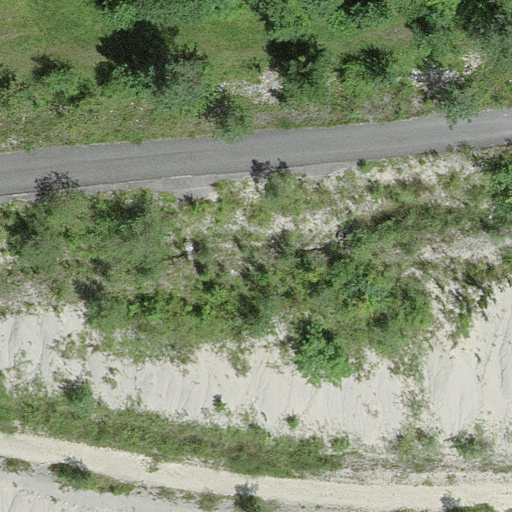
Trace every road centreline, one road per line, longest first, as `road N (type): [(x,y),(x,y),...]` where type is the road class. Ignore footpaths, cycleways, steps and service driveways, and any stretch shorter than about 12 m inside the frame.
road 1 (track): [(0,442),(299,490),(511,495)]
road 2 (track): [(0,170),(511,124)]
